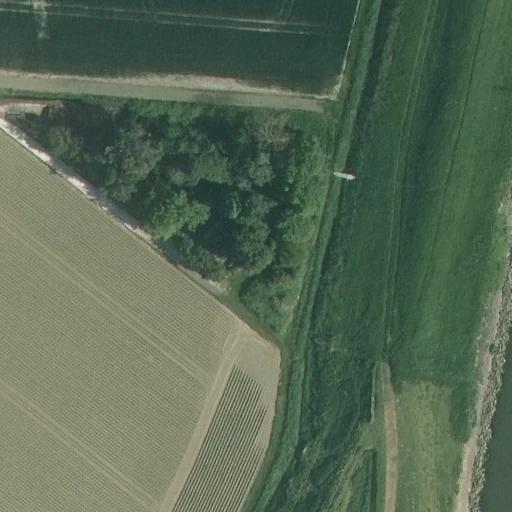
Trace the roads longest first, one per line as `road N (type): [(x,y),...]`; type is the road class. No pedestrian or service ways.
road 1 (track): [(458,0),(387,391),(327,511)]
road 2 (track): [(388,511),(387,391)]
